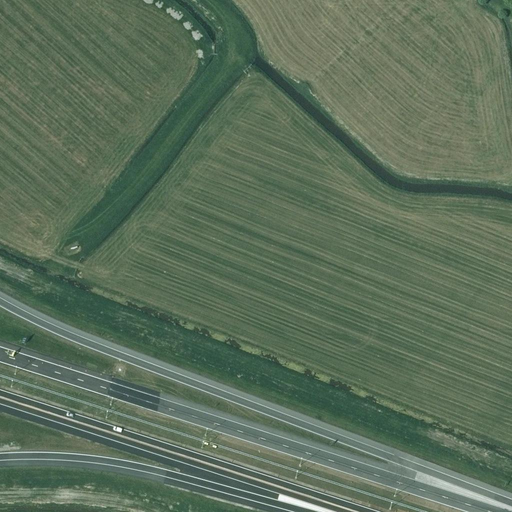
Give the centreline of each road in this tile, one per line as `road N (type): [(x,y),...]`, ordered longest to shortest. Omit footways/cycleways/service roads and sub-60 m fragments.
road 1 (motorway): [(511,509),(50,330),(0,301)]
road 2 (motorway): [(492,511),(0,354)]
road 3 (motorway): [(0,397),(354,511)]
road 4 (motorway): [(0,461),(121,466),(315,511)]
road 5 (track): [(207,0),(231,32),(230,64),(127,191)]
